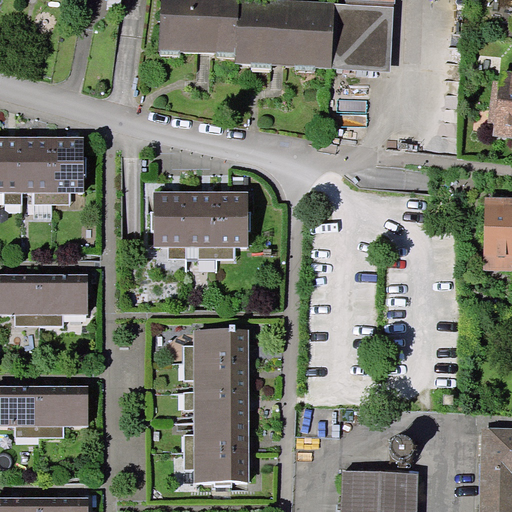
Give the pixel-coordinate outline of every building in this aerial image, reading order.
[(233,67),(234,67),(237,7),(236,0),(159,0),(157,51),(177,52),(176,55),(215,57),(215,54),(233,55),(233,67)] [(349,0),(348,15),(391,17),(391,0),(349,0)] [(332,12),(237,7),(234,67),(251,68),(251,65),(312,68),(312,71),(329,72),(332,12)] [(511,81),(498,81),(491,136),(511,138),(511,81)] [(0,196),(80,196),(80,181),(84,181),(84,161),(80,161),(80,146),(60,146),(41,146),(13,146),(0,145),(0,196)] [(152,235),(152,251),(244,251),(244,234),(247,234),(247,217),(248,217),(248,216),(244,216),(244,200),(223,200),(207,200),(177,200),(152,200),(152,216),(148,216),(148,218),(149,218),(149,235),(152,235)] [(483,266),(511,266),(511,206),(485,206),(483,266)] [(0,314),(88,315),(88,282),(63,282),(14,282),(0,282),(0,314)] [(214,335),(196,335),(196,485),(215,485),(215,489),(232,489),(232,485),(247,485),(247,462),(247,443),(247,402),(247,372),(247,354),(247,335),(235,335),(235,331),(214,331),(214,335)] [(84,393),(62,393),(16,393),(0,392),(0,429),(84,429),(84,393)] [(511,511),(511,436),(483,436),(480,511),(511,511)] [(339,511),(414,511),(415,478),(341,476),(339,511)]
